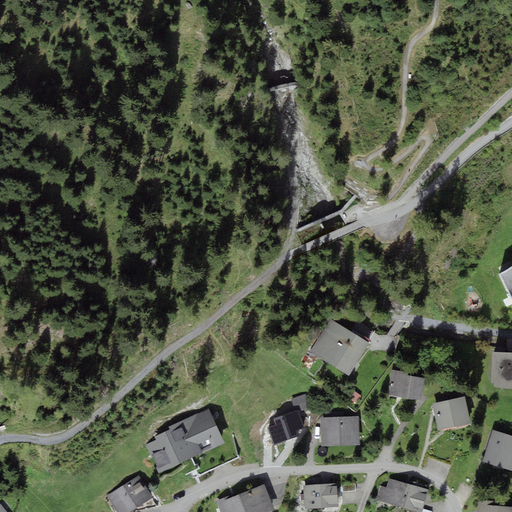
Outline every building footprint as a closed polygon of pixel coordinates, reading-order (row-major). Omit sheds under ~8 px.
[(511,267),(506,271),(499,274),(511,301),(511,267)] [(329,319),(309,353),(349,376),(369,343),(329,319)] [(511,352),(492,352),(491,382),(494,383),(493,386),(511,387),(511,352)] [(388,395),(421,400),(425,379),(407,376),(408,373),(392,371),(388,395)] [(310,409),(305,395),(292,400),(296,411),(298,410),(299,413),(310,409)] [(465,397),(432,404),(438,431),(471,424),(465,397)] [(147,445),(160,474),(225,444),(209,409),(169,427),(171,430),(155,437),(157,440),(147,445)] [(274,419),(275,424),(268,427),(274,445),(299,436),(297,431),(304,428),(299,413),(298,410),(296,411),(274,419)] [(358,416),(320,418),(320,446),(359,445),(358,416)] [(511,436),(493,430),(482,462),(511,471),(511,436)] [(107,496),(117,511),(129,511),(153,497),(139,476),(107,496)] [(421,511),(429,490),(389,478),(386,488),(380,486),(376,500),(415,511),(421,511)] [(304,485),(306,509),(338,508),(337,483),(304,485)] [(216,501),(220,511),(269,511),(274,510),(264,484),(229,499),(228,496),(216,501)] [(511,511),(511,507),(493,507),(494,502),(478,502),(477,511),(511,511)]
